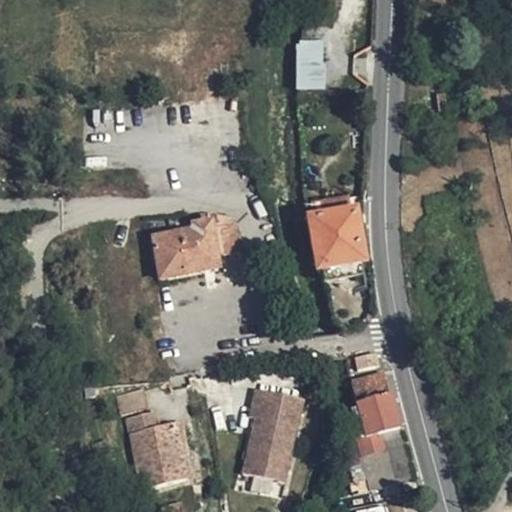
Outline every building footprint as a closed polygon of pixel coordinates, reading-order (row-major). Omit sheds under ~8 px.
[(324,88),(323,40),(295,41),(296,89),(324,88)] [(313,199),(320,267),(368,260),(360,194),(313,199)] [(236,255),(233,227),(232,227),(217,220),(218,228),(212,229),(212,224),(208,225),(208,218),(199,219),(200,224),(167,228),(168,239),(153,240),(155,275),(211,270),(210,256),(236,255)] [(217,220),(208,218),(208,225),(212,224),(212,229),(218,228),(217,220)] [(386,370),(353,375),(357,394),(359,403),(393,396),(386,370)] [(291,478),(305,395),(257,386),(253,414),(259,415),(249,471),(291,478)] [(154,387),(129,391),(132,409),(157,405),(154,387)] [(97,388),(87,389),(88,397),(98,396),(97,388)] [(402,429),(393,396),(359,403),(367,434),(358,436),(370,488),(392,482),(384,441),(389,439),(388,431),(402,429)] [(193,480),(182,422),(169,424),(165,408),(137,413),(151,487),(193,480)] [(188,421),(182,422),(193,480),(199,479),(188,421)] [(190,511),(189,503),(170,506),(171,511),(190,511)]
